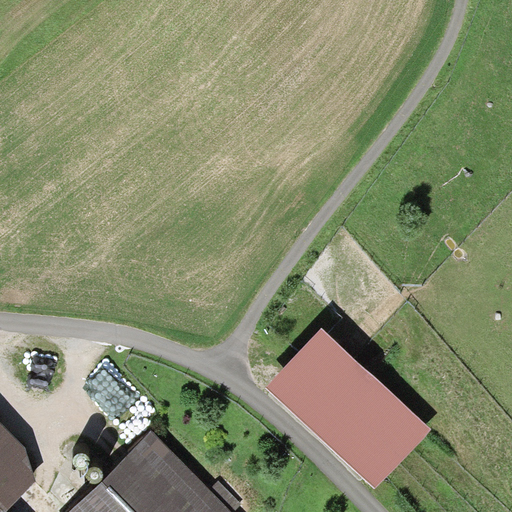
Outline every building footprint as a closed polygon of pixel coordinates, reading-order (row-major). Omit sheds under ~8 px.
[(432,420),(322,316),(266,375),(375,479),(432,420)] [(25,438),(0,412),(0,507),(5,502),(36,474),(25,438)] [(151,425),(60,511),(235,511),(234,510),(211,486),(151,425)] [(219,478),(211,486),(234,510),(242,502),(219,478)] [(14,511),(5,502),(0,507),(0,511),(14,511)]
